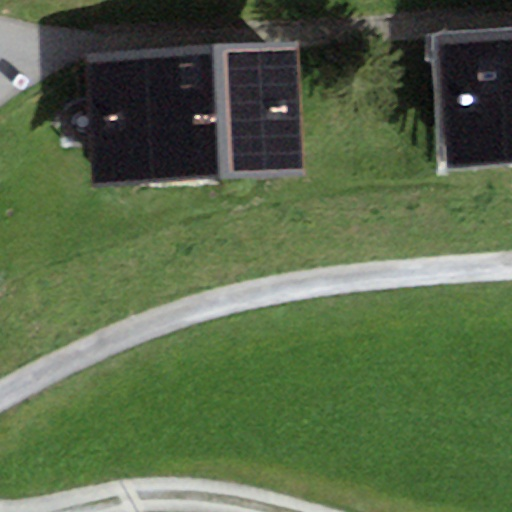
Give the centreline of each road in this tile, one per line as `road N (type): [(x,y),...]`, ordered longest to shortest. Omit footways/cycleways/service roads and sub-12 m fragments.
road 1 (track): [(0,399),(161,318),(357,285),(511,274)]
road 2 (track): [(285,511),(174,495),(75,511)]
